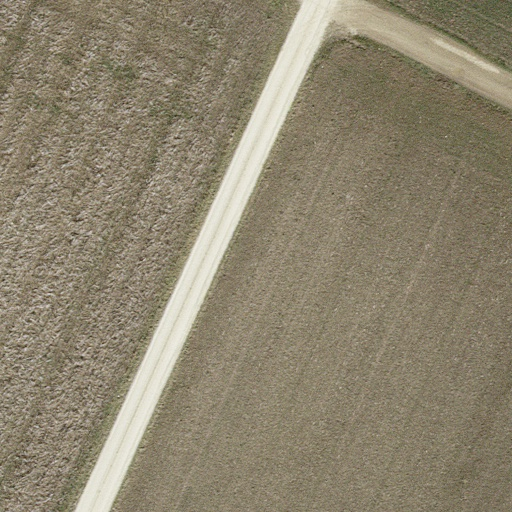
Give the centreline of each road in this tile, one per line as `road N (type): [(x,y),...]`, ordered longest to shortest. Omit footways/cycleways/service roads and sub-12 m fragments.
road 1 (track): [(327,0),(96,511)]
road 2 (track): [(511,87),(333,0)]
